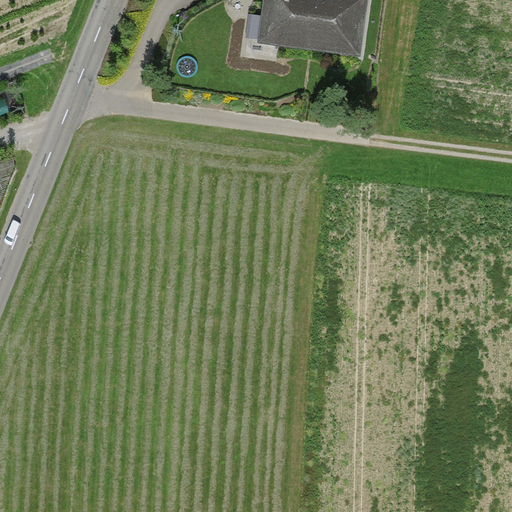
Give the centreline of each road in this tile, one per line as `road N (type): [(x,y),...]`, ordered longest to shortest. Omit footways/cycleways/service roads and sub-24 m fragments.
road 1 (track): [(123,106),(511,158)]
road 2 (tertiary): [(0,280),(113,0)]
